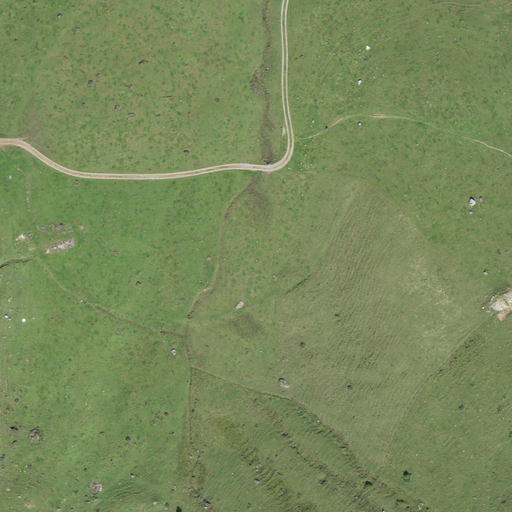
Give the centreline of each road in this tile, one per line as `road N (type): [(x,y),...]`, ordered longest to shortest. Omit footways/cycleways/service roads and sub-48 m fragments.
road 1 (track): [(290,138),(279,166),(168,177),(78,174),(16,141),(0,142)]
road 2 (track): [(286,0),(290,138)]
